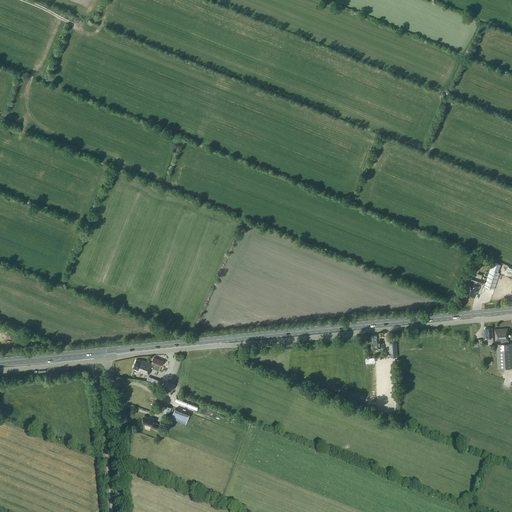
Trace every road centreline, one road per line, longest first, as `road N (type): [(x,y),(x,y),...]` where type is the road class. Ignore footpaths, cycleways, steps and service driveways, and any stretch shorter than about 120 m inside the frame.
road 1 (primary): [(105,350),(511,310)]
road 2 (unclassified): [(106,358),(511,316)]
road 3 (tertiary): [(120,511),(106,358)]
